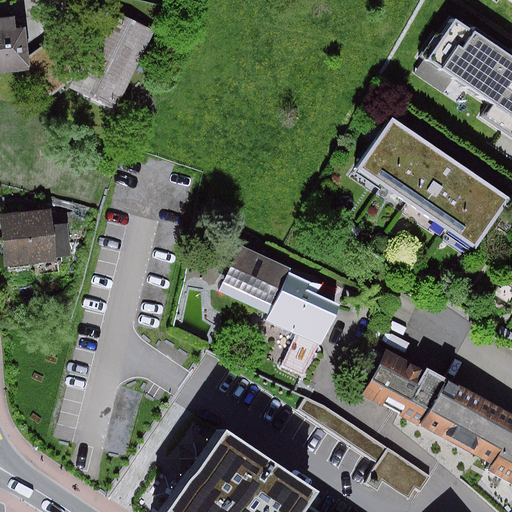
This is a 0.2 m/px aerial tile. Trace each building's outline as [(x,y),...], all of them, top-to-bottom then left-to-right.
[(109,9),(70,88),(116,111),(155,31),(109,9)] [(0,74),(9,73),(6,78),(9,86),(17,87),(22,80),(19,72),(26,72),(27,85),(51,97),(73,81),(70,55),(46,44),(44,28),(26,29),(26,27),(17,28),(16,18),(0,19),(0,74)] [(511,50),(477,27),(474,33),(456,20),(418,75),(448,95),(458,81),(494,106),(484,119),(511,137),(511,50)] [(511,199),(393,118),(358,169),(477,250),(511,199)] [(34,126),(0,129),(0,179),(39,176),(38,173),(47,172),(45,147),(36,148),(34,126)] [(53,226),(52,210),(0,215),(0,221),(5,268),(57,262),(57,259),(72,257),(68,224),(53,226)] [(260,323),(290,337),(275,368),(306,383),(343,304),(312,290),(315,282),(241,247),(222,288),(267,309),(260,323)] [(511,412),(429,368),(427,372),(387,350),(362,396),(383,407),(385,404),(403,414),(401,417),(487,463),(484,470),(511,485),(511,412)] [(325,406),(306,399),(299,410),(377,463),(363,483),(375,492),(382,482),(408,500),(416,488),(421,492),(430,477),(325,406)] [(293,511),(303,499),(308,491),(218,429),(160,511),(293,511)] [(322,511),(303,499),(293,511),(322,511)]
